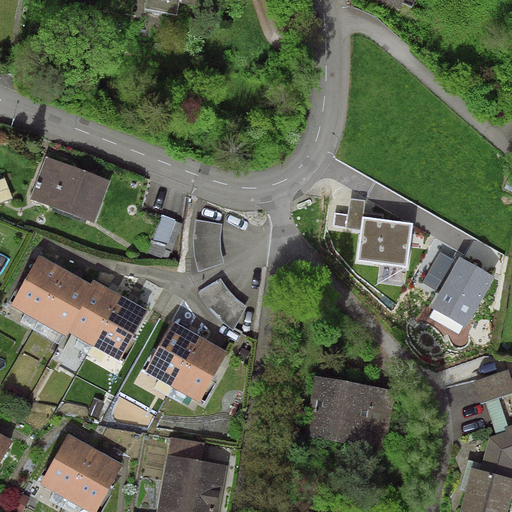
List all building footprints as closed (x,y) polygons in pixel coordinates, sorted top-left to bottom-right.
[(199,0),(144,0),(142,8),(176,15),(179,2),(199,6),(199,0)] [(380,0),(400,9),(403,3),(412,7),(415,0),(380,0)] [(111,181),(46,156),(30,199),(95,223),(111,181)] [(0,203),(13,198),(4,177),(0,179),(0,203)] [(360,230),(362,216),(364,200),(350,198),(348,214),(335,212),(333,227),(360,230)] [(175,220),(162,216),(153,240),(151,239),(146,252),(161,258),(175,220)] [(413,223),(362,216),(360,230),(356,261),(407,268),(413,223)] [(222,224),(195,219),(193,237),(194,255),(198,272),(224,262),(221,251),(220,237),(222,224)] [(440,252),(421,282),(435,291),(454,260),(440,252)] [(91,282),(40,254),(12,305),(25,313),(53,328),(65,335),(68,331),(79,337),(106,352),(121,360),(149,309),(93,278),(91,282)] [(495,277),(460,257),(431,307),(434,309),(463,325),(466,327),(495,277)] [(220,278),(197,292),(209,309),(219,320),(234,331),(246,306),(237,298),(229,290),(220,278)] [(463,325),(434,309),(429,317),(458,333),(463,325)] [(53,328),(25,313),(20,322),(47,337),(53,328)] [(228,351),(172,321),(145,372),(159,379),(186,394),(200,402),(228,351)] [(106,352),(79,337),(74,347),(101,362),(106,352)] [(511,379),(508,369),(473,381),(481,403),(485,402),(499,397),(511,392),(511,379)] [(396,391),(315,377),(305,437),(386,450),(396,391)] [(186,394),(159,379),(154,388),(181,403),(186,394)] [(508,426),(499,397),(485,402),(496,434),(505,431),(504,427),(508,426)] [(472,467),(460,511),(506,511),(511,494),(511,424),(508,426),(504,427),(505,431),(496,434),(490,436),(480,469),(472,467)] [(0,464),(14,440),(0,432),(0,464)] [(96,511),(123,464),(68,434),(40,485),(54,492),(81,507),(89,511),(96,511)] [(205,443),(171,437),(158,511),(219,511),(228,465),(202,460),(205,443)] [(78,511),(81,507),(54,492),(49,501),(69,511),(78,511)]
